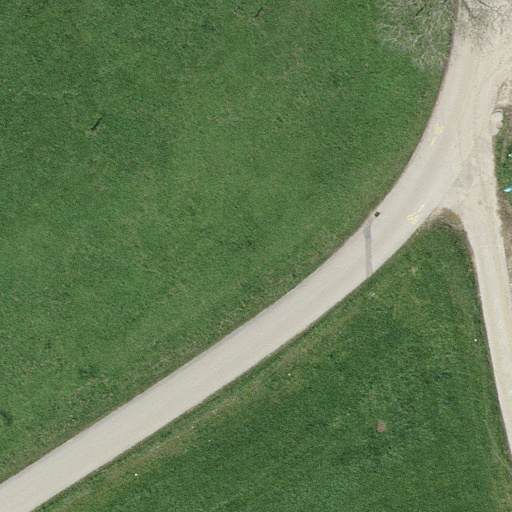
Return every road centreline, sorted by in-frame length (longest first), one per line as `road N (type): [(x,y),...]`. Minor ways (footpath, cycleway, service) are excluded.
road 1 (track): [(4,511),(348,277),(433,203),(483,0)]
road 2 (track): [(456,123),(511,384)]
